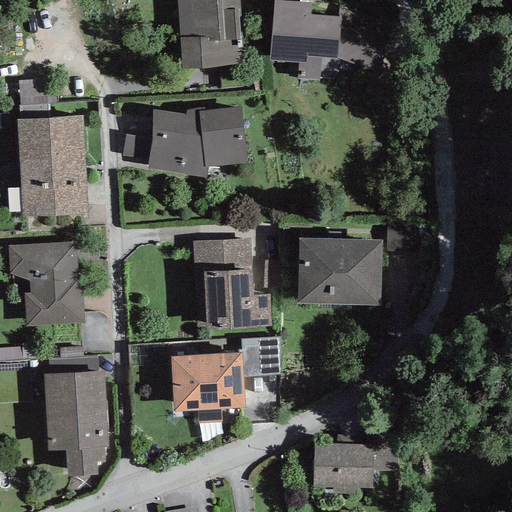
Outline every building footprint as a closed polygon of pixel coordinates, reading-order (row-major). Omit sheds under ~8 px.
[(246,0),(183,0),(187,66),(250,63),(246,0)] [(310,0),(273,0),(270,52),(307,55),(307,48),(337,50),(340,9),(310,7),(310,0)] [(374,69),(391,24),(356,11),(339,55),(374,69)] [(54,112),(53,85),(22,86),(23,113),(54,112)] [(247,113),(156,115),(158,173),(248,170),(247,113)] [(84,117),(20,119),(23,222),(87,220),(84,117)] [(154,125),(127,124),(125,162),(152,163),(154,125)] [(382,238),(304,238),(303,306),(381,306),(382,238)] [(78,246),(17,252),(24,326),(85,320),(78,246)] [(273,248),(199,249),(199,331),(274,330),(273,248)] [(235,349),(189,365),(211,430),(258,414),(235,349)] [(108,377),(43,379),(47,477),(112,474),(108,377)] [(375,448),(316,448),(316,489),(375,488),(375,448)]
